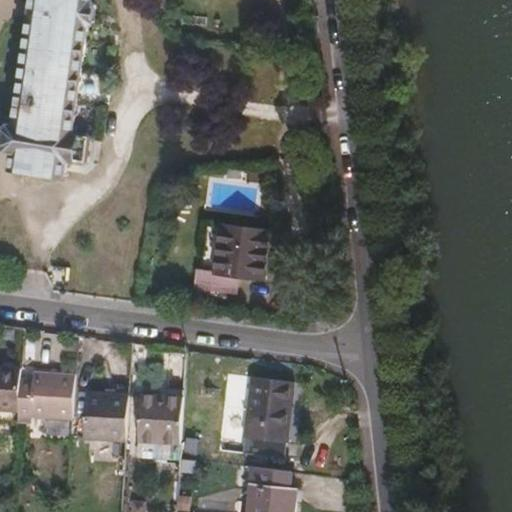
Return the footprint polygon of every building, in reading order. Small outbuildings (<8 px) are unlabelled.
[(86,158),(89,137),(74,136),(90,30),(98,23),(101,15),(102,7),(97,0),(36,0),(19,123),(11,124),(6,129),(6,144),(9,149),(15,151),(13,166),(67,173),(71,157),(86,158)] [(329,126),(328,114),(317,115),(317,127),(329,126)] [(258,274),(264,224),(221,219),(218,257),(216,268),(191,266),(190,280),(231,285),(233,271),(258,274)] [(0,410),(20,412),(23,377),(23,368),(1,367),(0,367),(0,410)] [(74,419),(77,373),(35,370),(34,372),(33,377),(23,377),(20,412),(20,422),(33,423),(34,421),(34,418),(74,419)] [(287,457),(295,401),(297,385),(296,383),(256,377),(254,379),(245,453),(285,458),(287,457)] [(129,440),(131,412),(132,394),(89,391),(88,393),(85,437),(129,440)] [(184,457),(187,401),(163,400),(163,393),(145,392),(141,454),(162,455),(184,457)] [(187,401),(188,395),(163,393),(163,400),(187,401)] [(295,511),(298,488),(291,486),(292,470),(256,467),(252,511),(295,511)]
